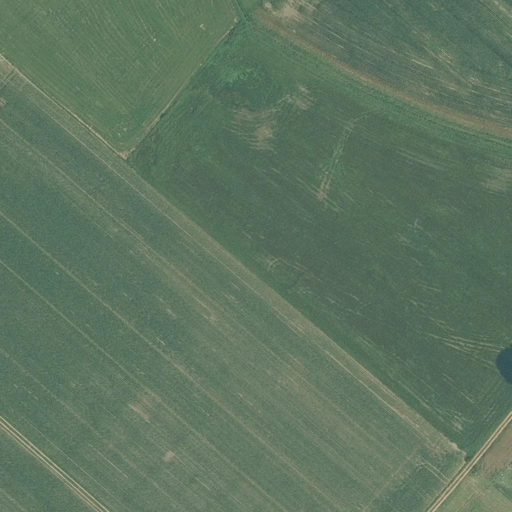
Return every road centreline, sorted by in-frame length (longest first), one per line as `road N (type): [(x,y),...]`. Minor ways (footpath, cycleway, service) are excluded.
road 1 (track): [(106,511),(0,419)]
road 2 (track): [(430,511),(511,415)]
